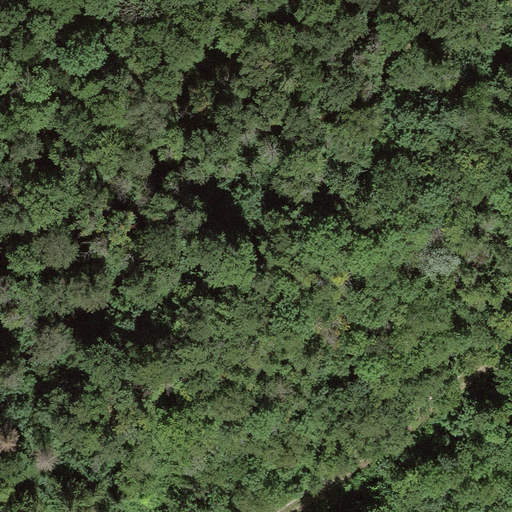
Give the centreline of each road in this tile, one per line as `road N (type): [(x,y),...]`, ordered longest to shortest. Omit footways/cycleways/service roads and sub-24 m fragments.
road 1 (track): [(0,386),(203,207),(377,78),(453,0)]
road 2 (track): [(511,338),(275,511)]
